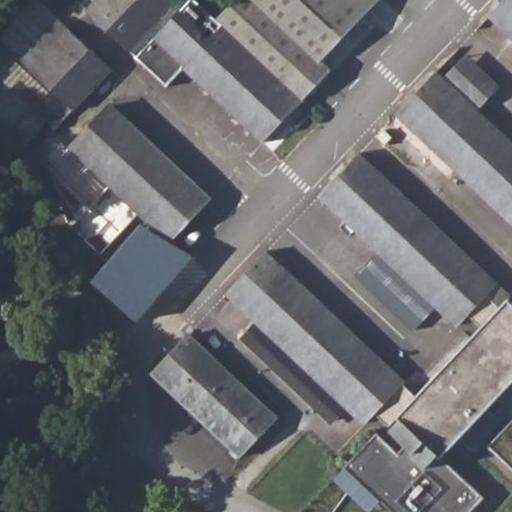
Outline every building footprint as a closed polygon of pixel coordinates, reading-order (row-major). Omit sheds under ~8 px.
[(165,0),(91,0),(76,16),(117,52),(165,0)] [(382,0),(233,0),(221,13),(227,20),(221,27),(194,1),(188,7),(161,35),(141,55),(169,81),(188,61),(269,138),(337,68),(327,57),(382,0)] [(511,0),(506,0),(489,18),(511,39),(511,146),(475,111),(441,80),(404,119),(511,221),(511,308),(507,315),(496,304),(505,295),(365,161),(326,202),(379,252),(436,306),(464,333),(473,324),(486,337),(423,402),(272,260),(234,300),(256,320),(349,410),(373,431),(382,421),(412,450),(403,459),(382,439),(349,474),(388,511),(486,511),(493,505),(451,465),(505,408),(511,414),(511,433),(493,454),(511,472),(511,0)] [(104,63),(62,26),(22,66),(63,105),(104,63)] [(461,58),(441,80),(475,111),(495,89),(461,58)] [(218,205),(115,112),(55,173),(78,235),(109,264),(149,220),(179,248),(218,205)] [(136,322),(153,304),(193,260),(179,248),(149,220),(109,264),(92,282),(136,322)] [(436,306),(379,252),(357,276),(413,329),(436,306)] [(349,410),(256,320),(243,333),(336,423),(349,410)] [(287,425),(193,340),(157,378),(248,465),(287,425)]
